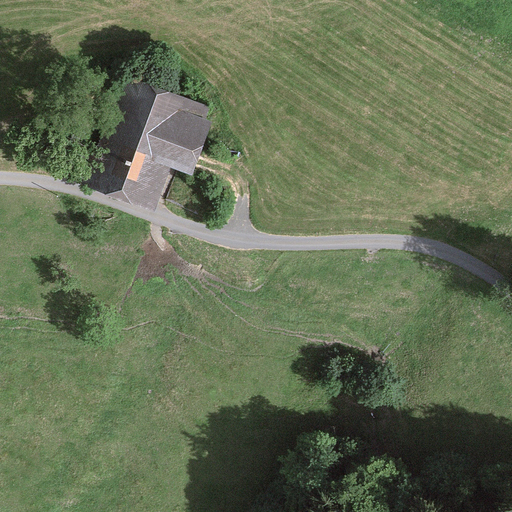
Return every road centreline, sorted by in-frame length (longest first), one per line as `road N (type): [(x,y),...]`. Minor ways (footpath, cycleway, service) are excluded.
road 1 (unclassified): [(0,178),(59,184),(157,220),(260,242),(417,244),(511,290)]
road 2 (track): [(157,220),(169,246),(216,277),(266,304),(332,315),(363,344),(467,511)]
